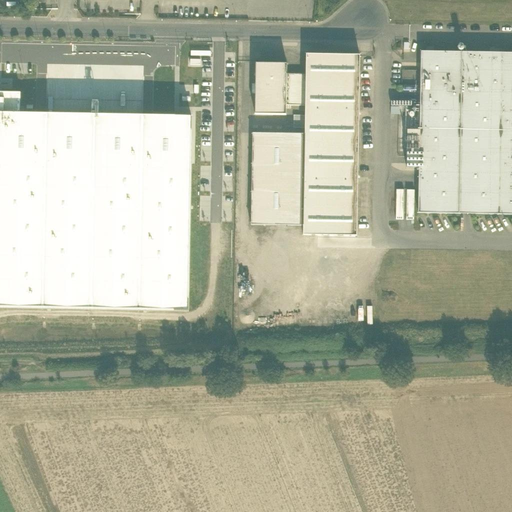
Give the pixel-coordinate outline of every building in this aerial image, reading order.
[(35,43),(35,54),(47,54),(47,43),(35,43)] [(69,46),(68,57),(102,58),(102,47),(69,46)] [(511,53),(421,52),(419,131),(419,168),(418,214),(511,215),(511,53)] [(306,55),(306,75),(305,106),(305,116),(305,128),(305,135),(303,226),(303,236),(356,237),(360,56),(306,55)] [(286,116),(286,106),(286,74),(287,65),(256,64),(255,115),(286,116)] [(286,106),(305,106),(306,75),(286,74),(286,106)] [(0,113),(20,114),(21,93),(0,92),(0,113)] [(20,114),(0,113),(0,307),(188,311),(191,117),(20,114)] [(293,128),(305,128),(305,116),(294,115),(293,128)] [(406,168),(419,168),(419,131),(407,131),(406,168)] [(305,135),(253,134),(251,225),(303,226),(305,135)] [(414,219),(415,190),(396,189),(396,219),(414,219)]
